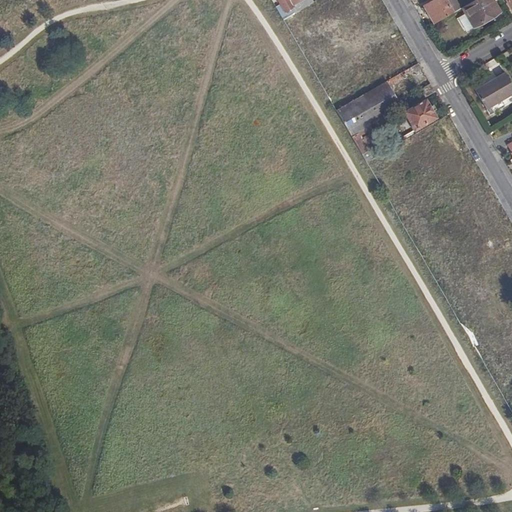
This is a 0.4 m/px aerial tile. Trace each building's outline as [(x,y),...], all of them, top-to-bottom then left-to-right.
[(279,0),(281,4),(286,12),(288,11),(293,8),(295,7),(293,4),(296,3),(301,0),(279,0)] [(313,3),(311,0),(301,0),(296,3),(300,10),(313,3)] [(428,13),(434,24),(443,19),(447,17),(454,13),(446,0),(435,0),(425,6),(425,8),(422,9),(425,14),(428,13)] [(494,2),(492,0),(475,0),(462,8),(474,28),(500,12),(494,2)] [(276,7),(284,20),(289,17),(286,12),(281,4),(276,7)] [(343,61),(368,50),(358,29),(333,41),(343,61)] [(385,82),(408,67),(393,44),(370,59),(385,82)] [(486,110),(511,94),(511,86),(503,72),(474,89),(486,110)] [(342,120),(367,162),(372,159),(373,158),(369,150),(379,143),(369,126),(401,108),(386,82),(337,111),(342,120)] [(434,89),(430,83),(418,90),(422,96),(434,89)] [(405,140),(437,122),(435,119),(436,118),(433,112),(437,110),(434,105),(430,107),(426,101),(406,113),(416,128),(403,136),(405,140)] [(439,122),(417,136),(438,170),(461,155),(454,143),(452,144),(439,122)] [(459,217),(469,235),(489,223),(479,206),(459,217)] [(511,271),(502,255),(479,269),(492,290),(511,277),(511,271)]
